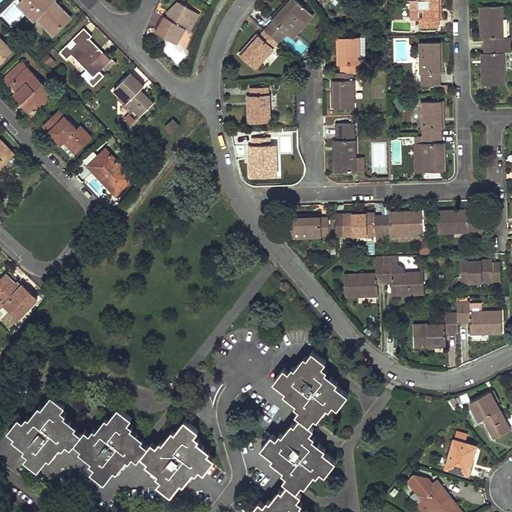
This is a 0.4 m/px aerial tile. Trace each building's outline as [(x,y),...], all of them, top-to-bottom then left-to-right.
[(20,0),(35,14),(36,12),(40,16),(41,15),(55,29),(70,14),(56,0),(20,0)] [(201,14),(176,0),(175,0),(158,31),(179,43),(187,28),(192,30),(201,14)] [(266,31),(277,41),(286,31),(287,32),(308,9),(297,0),(287,0),(271,19),(274,21),(266,31)] [(442,20),(441,0),(420,0),(420,3),(413,3),(414,21),(423,20),(423,28),(438,27),(438,20),(442,20)] [(485,46),(511,44),(511,37),(503,38),(502,6),(481,6),(482,38),(485,38),(485,46)] [(92,34),(84,26),(73,38),(77,41),(71,47),(68,43),(61,50),(68,57),(71,54),(93,75),(90,79),(95,84),(105,74),(100,69),(111,58),(90,36),(92,34)] [(277,41),(266,31),(260,37),(257,34),(239,54),(255,68),(272,48),(271,47),(277,41)] [(342,64),(342,71),(352,71),(358,71),(358,63),(360,63),(360,37),(338,38),(339,64),(342,64)] [(0,61),(9,53),(2,45),(4,42),(0,38),(0,61)] [(442,42),(422,42),(423,75),(424,75),(424,87),(440,87),(439,75),(443,74),(442,42)] [(511,44),(485,46),(485,53),(483,53),(484,85),(505,84),(504,53),(511,53),(511,44)] [(50,53),(42,58),(49,67),(57,62),(50,53)] [(112,58),(102,69),(105,72),(116,61),(112,58)] [(51,89),(22,59),(4,77),(10,83),(11,81),(18,88),(15,92),(23,100),(21,102),(32,113),(49,96),(46,93),(51,89)] [(352,79),(352,71),(342,71),(336,71),(336,79),(333,79),(334,106),(354,106),(354,79),(352,79)] [(144,85),(131,73),(115,89),(140,115),(153,102),(140,88),(144,85)] [(266,87),(250,87),(250,95),(247,95),(248,122),(269,121),(268,95),(266,95),(266,87)] [(445,129),(444,102),(423,102),(424,129),(426,129),(426,136),(441,136),(441,129),(445,129)] [(77,151),(94,135),(81,122),(78,125),(61,107),(44,123),(60,140),(63,137),(77,151)] [(181,126),(173,119),(166,127),(174,134),(181,126)] [(353,139),(353,123),(337,123),(337,139),(334,139),(334,171),(364,170),(364,157),(355,157),(355,139),(353,139)] [(272,144),(280,143),(280,135),(271,135),(272,144)] [(269,136),(252,137),(252,144),(250,144),(251,175),(273,174),(271,143),(269,144),(269,136)] [(441,142),(441,136),(426,136),(426,143),(424,143),(425,171),(446,170),(445,142),(441,142)] [(0,165),(14,152),(0,138),(0,165)] [(118,191),(134,174),(107,146),(90,162),(118,191)] [(90,183),(99,194),(104,190),(94,179),(90,183)] [(482,230),(482,213),(470,213),(470,211),(438,211),(438,232),(470,232),(470,230),(482,230)] [(423,239),(422,212),(390,212),(390,216),(383,216),(383,232),(390,232),(391,240),(423,239)] [(383,232),(383,216),(376,216),(375,213),(345,214),(345,234),(376,233),(376,232),(383,232)] [(321,217),(321,214),(292,214),(294,235),(321,235),(321,233),(328,233),(328,217),(321,217)] [(385,279),(384,254),(377,255),(378,273),(346,274),(346,295),(378,294),(378,280),(385,279)] [(398,254),(384,254),(385,279),(385,282),(393,282),(393,293),(425,292),(424,271),(405,272),(405,269),(404,267),(403,265),(401,264),(399,263),(398,254)] [(493,262),(493,258),(462,259),(462,281),(494,280),(494,279),(501,279),(501,262),(493,262)] [(7,272),(0,279),(0,305),(2,307),(6,302),(22,316),(40,296),(24,282),(21,286),(7,272)] [(457,301),(457,312),(458,318),(469,318),(469,332),(502,331),(502,310),(469,311),(469,300),(457,301)] [(458,318),(457,312),(445,312),(446,322),(413,323),(414,345),(447,344),(446,329),(458,329),(458,318)] [(304,511),(303,511),(302,511),(298,511),(295,509),(298,506),(293,502),(297,497),(293,494),(304,480),(307,482),(316,471),(323,477),(335,462),(323,452),(325,450),(316,442),(314,445),(308,440),(311,437),(306,434),(310,429),(304,425),(316,411),(318,413),(328,402),(335,408),(347,394),(335,384),(337,381),(328,373),(326,376),(321,372),(323,369),(317,364),(321,360),(308,348),(297,361),(294,358),(285,369),(280,366),(269,379),(282,390),(279,393),(302,411),(286,430),(283,427),(273,438),(269,435),(258,448),(271,459),(268,462),(289,479),(273,499),(270,496),(261,506),(255,501),(245,511),(304,511)] [(499,400),(494,389),(469,402),(480,421),(485,419),(495,438),(511,429),(496,402),(499,400)] [(24,461),(38,472),(48,458),(51,461),(68,440),(86,455),(84,458),(95,467),(92,472),(105,483),(116,469),(119,472),(135,451),(156,467),(154,471),(165,480),(160,487),(174,498),(184,485),(186,487),(201,469),(205,472),(216,459),(203,449),(206,446),(194,437),(200,430),(186,419),(176,431),(173,429),(168,436),(170,438),(166,444),(163,442),(159,447),(154,443),(151,447),(137,436),(139,433),(128,424),(134,417),(119,405),(109,417),(106,415),(99,424),(102,426),(97,432),(94,430),(90,435),(86,431),(82,436),(69,425),(71,422),(60,413),(65,406),(51,394),(41,406),(38,404),(31,413),(34,415),(29,421),(27,419),(22,424),(17,420),(7,434),(19,444),(16,447),(28,456),(24,461)] [(467,434),(456,431),(445,468),(467,475),(476,446),(465,443),(467,434)] [(461,511),(437,481),(433,484),(427,478),(414,475),(409,480),(420,494),(419,495),(423,500),(417,505),(422,511),(425,511),(430,508),(433,511),(461,511)]
